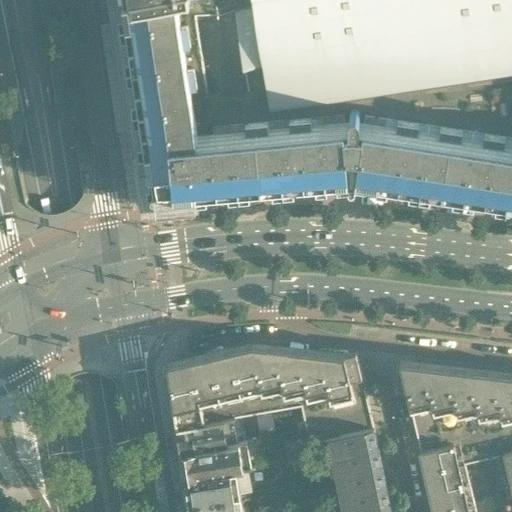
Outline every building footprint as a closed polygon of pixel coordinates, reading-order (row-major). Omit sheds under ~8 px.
[(511,137),(364,115),(363,122),(359,122),(360,114),(360,113),(360,112),(359,112),(359,111),(358,110),(356,109),(355,109),(353,109),(351,110),(350,111),(349,112),(349,113),(349,114),(349,121),(344,122),(344,115),(212,126),(213,133),(196,135),(194,118),(190,87),(187,66),(183,44),(180,23),(176,0),(126,0),(129,19),(120,20),(136,128),(143,127),(149,170),(152,170),(155,185),(153,185),(152,186),(152,187),(151,188),(151,189),(152,191),(153,191),(154,192),(155,192),(349,180),(349,182),(350,183),(351,184),(353,184),(354,183),(355,182),(356,181),(357,175),(377,178),(376,184),(387,186),(388,180),(399,181),(398,187),(442,194),(485,200),(486,194),(496,196),(495,202),(506,204),(507,198),(511,198),(511,137)] [(511,0),(253,0),(254,4),(235,7),(244,66),(263,63),(270,111),(511,74),(511,0)] [(183,44),(190,43),(187,22),(180,23),(183,44)] [(190,87),(197,86),(194,65),(187,66),(190,87)] [(374,424),(365,385),(356,349),(345,351),(251,340),(167,360),(176,426),(235,416),(235,415),(302,404),(309,439),(374,424)] [(511,511),(511,370),(400,358),(399,358),(420,448),(418,448),(433,511),(511,511)] [(235,416),(176,426),(180,451),(237,441),(233,417),(235,417),(235,416)] [(328,435),(332,454),(378,445),(374,425),(328,435)] [(237,441),(180,451),(185,476),(236,468),(250,465),(247,440),(237,442),(237,441)] [(378,445),(332,454),(336,474),(382,464),(378,445)] [(382,464),(336,474),(340,494),(386,484),(382,464)] [(243,511),(236,468),(185,476),(190,511),(243,511)] [(386,484),(340,494),(344,511),(350,511),(390,504),(386,484)]
